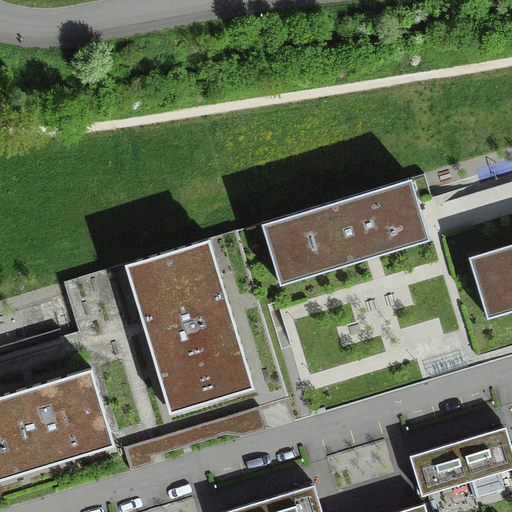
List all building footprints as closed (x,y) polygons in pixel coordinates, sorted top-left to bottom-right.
[(409,179),(260,225),(279,286),(374,257),(427,240),(409,179)] [(142,328),(164,401),(249,375),(208,240),(123,265),(142,328)] [(511,244),(467,257),(485,318),(511,309),(511,244)] [(31,386),(0,395),(0,479),(112,445),(89,368),(31,386)] [(504,427),(408,455),(413,473),(420,496),(511,468),(511,454),(509,444),(504,427)] [(312,484),(219,511),(320,511),(317,500),(312,484)] [(397,511),(392,511),(424,511),(422,503),(397,511)]
